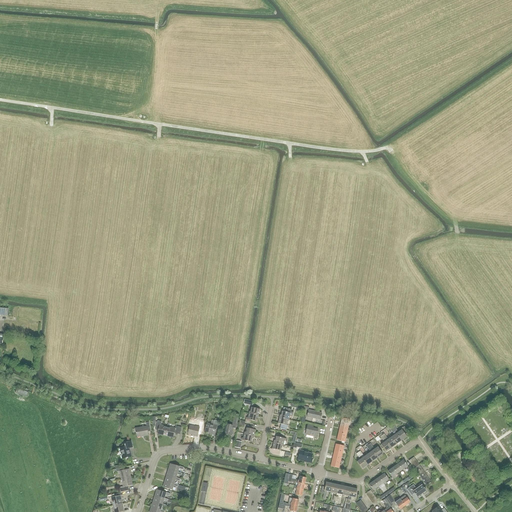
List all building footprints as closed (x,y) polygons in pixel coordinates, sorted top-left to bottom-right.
[(0,315),(8,316),(9,309),(0,308),(0,315)] [(27,397),(28,393),(17,389),(15,393),(27,397)] [(249,414),(259,416),(260,410),(251,408),(250,412),(249,412),(249,414)] [(279,417),(289,420),(290,415),(293,416),(293,412),(291,412),(292,410),(284,408),(283,411),(282,411),(281,415),(280,415),(279,417)] [(308,411),(307,417),(320,420),(322,413),(309,410),(308,410),(308,411)] [(236,429),(239,415),(235,414),(232,426),(226,424),(224,434),(232,436),(233,428),(236,429)] [(258,418),(259,416),(249,414),(248,418),(247,417),(246,419),(256,422),(257,418),(258,418)] [(289,421),(289,420),(279,417),(278,424),(281,424),(280,429),(287,430),(288,425),(287,425),(288,421),(289,421)] [(340,425),(348,427),(350,420),(342,418),(340,425)] [(219,429),(221,422),(215,420),(214,421),(213,425),(207,424),(205,432),(210,433),(210,434),(214,435),(216,428),(219,429)] [(165,436),(167,427),(161,425),(162,422),(158,421),(156,429),(158,430),(157,434),(165,436)] [(137,437),(148,435),(148,432),(151,431),(149,422),(146,423),(147,426),(135,428),(137,437)] [(201,432),(203,425),(200,424),(200,427),(195,426),(196,426),(193,425),(193,427),(190,426),(188,434),(193,435),(193,436),(197,437),(199,431),(201,432)] [(316,437),(318,430),(313,429),(314,426),(308,425),(306,434),(316,437)] [(347,435),(348,427),(340,425),(339,433),(347,435)] [(175,428),(167,427),(165,436),(173,438),(174,433),(177,434),(178,427),(176,426),(175,428)] [(401,441),(407,437),(405,435),(408,433),(404,427),(401,429),(401,430),(396,434),(401,441)] [(244,434),(254,436),(255,430),(247,428),(246,433),(244,432),(244,434)] [(345,442),(347,435),(339,433),(337,440),(345,442)] [(253,439),(254,436),(244,434),(243,438),(242,438),(241,440),(251,442),(252,438),(253,439)] [(391,437),(396,444),(401,441),(396,434),(395,435),(391,437)] [(274,443),(283,445),(284,441),(286,441),(286,439),(276,437),(275,441),(274,440),(274,443)] [(386,441),(391,448),(396,444),(391,437),(388,440),(387,438),(385,439),(386,441)] [(122,459),(131,457),(129,448),(133,447),(131,441),(125,443),(125,444),(123,445),(123,447),(120,448),(122,459)] [(386,452),(391,448),(386,441),(381,445),(386,452)] [(283,447),(283,445),(274,443),(272,449),(281,451),(282,446),(283,447)] [(334,451),(342,453),(344,446),(336,444),(334,451)] [(371,449),(378,458),(383,454),(378,447),(374,449),(373,447),(371,449)] [(367,455),(372,462),(378,458),(371,449),(369,450),(370,452),(367,455)] [(301,451),(299,459),(307,461),(307,462),(311,463),(312,462),(312,459),(312,458),(313,454),(301,451)] [(341,461),(342,453),(334,451),(332,459),(341,461)] [(362,458),(367,465),(372,462),(367,455),(364,457),(363,455),(361,456),(362,458)] [(362,469),(367,465),(362,458),(357,462),(362,469)] [(339,468),(341,461),(332,459),(331,466),(339,468)] [(398,464),(402,470),(408,466),(403,460),(398,464)] [(170,464),(168,470),(178,473),(178,472),(179,469),(183,470),(184,468),(180,466),(179,467),(170,464)] [(400,472),(402,470),(398,464),(393,468),(397,474),(398,476),(401,474),(400,472)] [(419,465),(414,468),(426,486),(431,482),(419,465)] [(129,469),(124,470),(123,467),(116,469),(117,472),(120,471),(121,479),(131,477),(129,469)] [(392,477),(397,474),(393,468),(388,471),(392,477)] [(176,478),(177,474),(181,476),(182,473),(178,472),(178,473),(168,470),(167,475),(176,478)] [(379,477),(383,483),(385,485),(387,484),(386,482),(389,480),(384,473),(379,477)] [(292,479),(293,475),(290,474),(288,481),(291,482),(292,481),(298,483),(305,484),(306,478),(300,477),(299,480),(292,479)] [(174,484),(175,480),(179,481),(180,479),(176,478),(167,475),(165,481),(174,484)] [(119,488),(121,493),(129,491),(128,486),(132,485),(131,477),(121,479),(123,487),(119,488)] [(379,487),(383,483),(379,477),(374,481),(379,487)] [(163,487),(172,490),(174,486),(178,487),(178,485),(174,484),(165,481),(163,487)] [(373,491),(379,487),(374,481),(369,484),(373,491)] [(331,492),(333,484),(326,482),(325,487),(322,487),(321,493),(324,494),(323,498),(325,499),(327,491),(331,492)] [(337,494),(339,485),(333,484),(331,492),(337,494)] [(343,495),(345,487),(339,485),(337,494),(343,495)] [(413,485),(407,489),(411,496),(412,496),(414,493),(417,497),(421,494),(426,491),(422,485),(416,489),(413,485)] [(349,496),(351,488),(345,487),(343,495),(349,496)] [(297,489),(294,488),(293,491),(297,491),(296,495),(302,496),(303,490),(297,489)] [(348,499),(347,504),(350,504),(351,497),(355,498),(357,489),(351,488),(349,496),(348,499)] [(164,499),(165,498),(166,495),(169,496),(170,493),(166,492),(166,493),(157,490),(155,496),(164,499)] [(369,499),(374,495),(371,490),(366,494),(369,499)] [(111,498),(113,505),(122,503),(121,496),(116,497),(115,494),(108,496),(109,498),(111,498)] [(400,499),(405,506),(410,502),(407,498),(405,495),(400,499)] [(168,499),(165,498),(164,499),(155,496),(153,501),(163,504),(164,500),(168,502),(168,499)] [(288,504),(298,506),(299,500),(293,499),(289,498),(289,502),(288,504)] [(387,498),(384,500),(390,508),(392,506),(387,498)] [(400,510),(405,506),(400,499),(395,502),(397,505),(400,510)] [(386,508),(384,510),(384,511),(392,511),(390,508),(384,500),(382,501),(385,504),(384,505),(386,508)] [(167,505),(163,504),(153,501),(151,507),(161,510),(161,509),(162,506),(166,507),(167,505)] [(296,511),(298,506),(288,504),(286,504),(286,503),(280,502),(278,508),(285,510),(285,506),(291,508),(290,511),(294,511),(296,511)] [(120,511),(124,511),(122,503),(113,505),(114,511),(120,511)]
